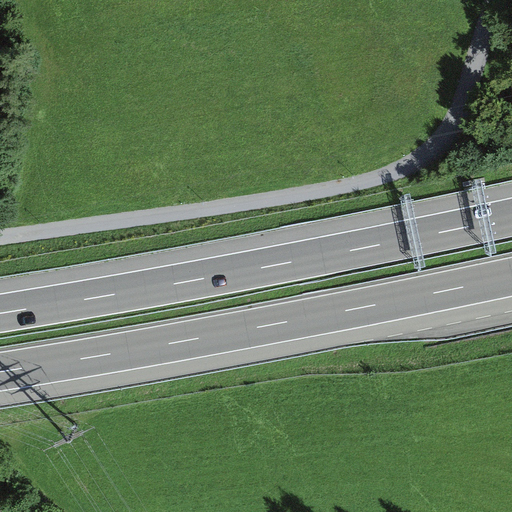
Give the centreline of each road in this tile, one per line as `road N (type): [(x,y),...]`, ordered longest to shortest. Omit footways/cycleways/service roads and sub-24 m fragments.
road 1 (residential): [(499,0),(450,137),(393,184),(0,237)]
road 2 (motorway): [(511,217),(0,313)]
road 3 (motorway): [(0,374),(511,278)]
